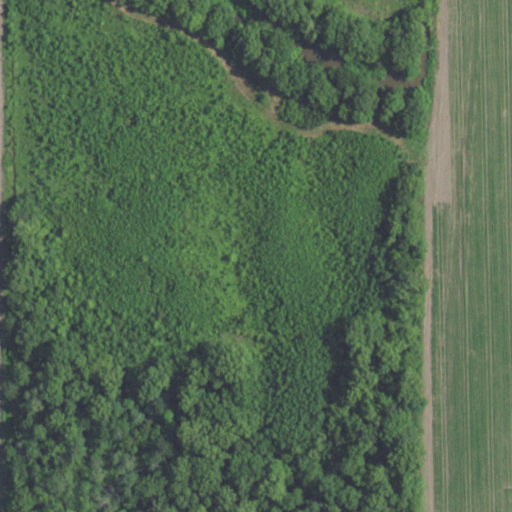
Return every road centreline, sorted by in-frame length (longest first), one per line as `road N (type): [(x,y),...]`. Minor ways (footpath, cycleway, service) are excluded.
road 1 (track): [(425,511),(428,193),(441,0)]
road 2 (track): [(1,0),(9,169),(0,511)]
